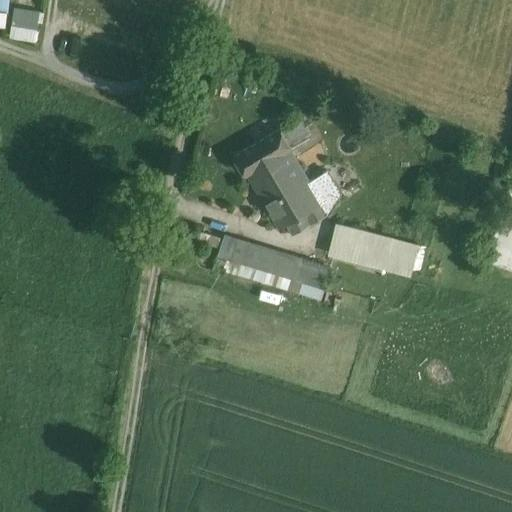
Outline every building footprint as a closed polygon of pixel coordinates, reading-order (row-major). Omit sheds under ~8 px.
[(0,0),(0,25),(7,27),(10,0),(0,0)] [(39,40),(41,9),(14,7),(12,38),(39,40)] [(301,116),(282,127),(292,145),(311,133),(301,116)] [(292,145),(282,127),(237,153),(247,171),(249,170),(281,225),(306,211),(322,201),(310,180),(290,146),(292,145)] [(342,192),(328,169),(310,180),(322,201),(328,211),(328,212),(342,192)] [(511,194),(493,263),(511,268),(511,194)] [(322,201),(306,211),(311,221),(328,211),(322,201)] [(393,239),(337,224),(331,249),(387,262),(393,239)] [(239,238),(225,233),(219,254),(229,256),(233,257),(239,238)] [(331,267),(239,238),(233,257),(325,286),(331,267)] [(417,245),(393,239),(387,262),(413,268),(417,245)] [(233,257),(229,256),(225,268),(322,299),(325,286),(233,257)]
